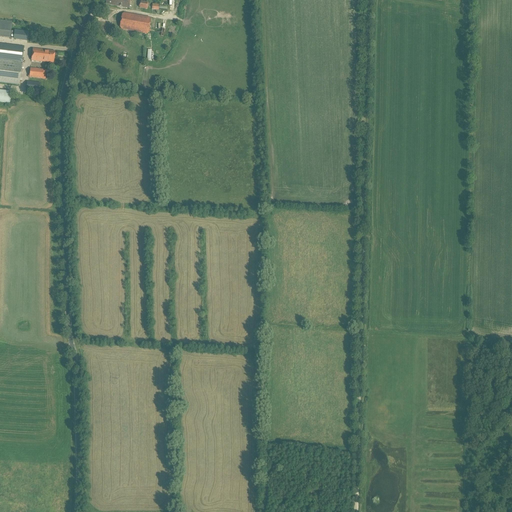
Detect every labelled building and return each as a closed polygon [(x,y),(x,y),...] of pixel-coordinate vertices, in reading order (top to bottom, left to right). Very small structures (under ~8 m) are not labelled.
[(131,0),(106,0),(106,4),(129,8),(131,0)] [(149,4),(148,2),(141,1),(140,2),(139,7),(140,8),(146,9),(148,8),(149,4)] [(160,2),(153,1),(152,13),(159,14),(160,2)] [(151,20),(150,18),(125,14),(123,15),(121,27),(122,30),(147,34),(149,32),(151,20)] [(0,36),(10,38),(12,23),(0,21),(0,36)] [(28,40),(28,32),(15,31),(14,39),(28,40)] [(24,47),(0,43),(0,82),(19,85),(24,47)] [(53,63),(55,51),(33,49),(31,60),(53,63)] [(42,79),(43,70),(30,69),(29,77),(42,79)] [(39,92),(40,83),(27,82),(26,90),(39,92)] [(0,103),(10,104),(12,92),(0,90),(0,103)]
